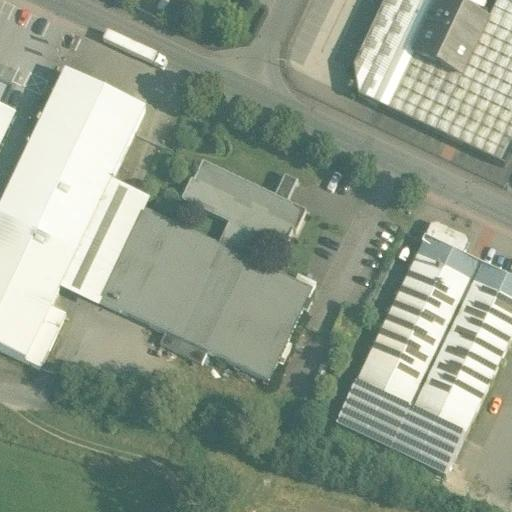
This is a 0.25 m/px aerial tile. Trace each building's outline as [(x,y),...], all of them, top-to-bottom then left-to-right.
[(511,7),(498,1),(487,25),(460,81),(414,59),(440,4),(442,0),(386,0),(353,70),(358,100),(504,170),(511,153),(511,7)] [(487,25),(440,4),(414,59),(460,81),(487,25)] [(78,41),(73,39),(68,50),(73,52),(78,41)] [(65,74),(0,211),(0,352),(25,364),(51,310),(144,112),(65,74)] [(0,148),(15,117),(0,109),(0,148)] [(274,200),(203,166),(201,167),(193,185),(191,184),(190,184),(181,204),(181,205),(228,227),(218,249),(248,263),(259,242),(282,253),(284,252),(292,235),(294,236),(296,235),(305,216),(305,214),(287,206),(288,204),(287,201),(277,196),(275,197),(274,200)] [(218,249),(141,212),(98,304),(268,385),(302,313),(307,315),(311,306),(307,304),(312,293),(248,263),(218,249)] [(466,241),(436,226),(431,228),(424,243),(461,260),(468,246),(466,241)] [(424,243),(355,388),(464,441),(511,340),(511,284),(461,260),(424,243)] [(364,318),(343,309),(338,320),(359,329),(364,318)] [(51,310),(25,364),(39,371),(65,316),(51,310)] [(359,329),(338,320),(329,339),(351,349),(360,330),(359,329)] [(464,441),(355,388),(336,428),(445,480),(464,441)]
